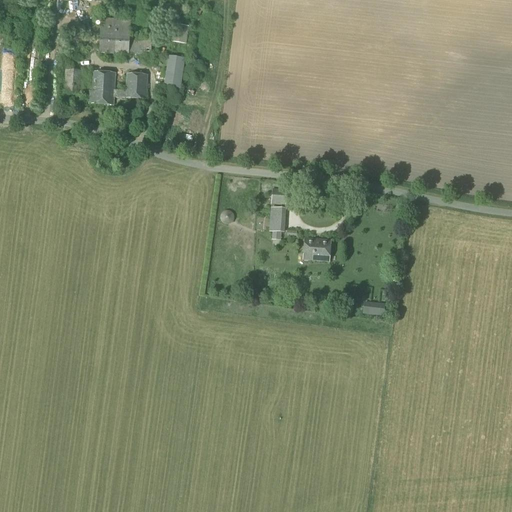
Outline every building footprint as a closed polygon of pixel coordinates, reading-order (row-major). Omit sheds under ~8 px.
[(0,22),(20,23),(20,11),(20,3),(0,3),(0,11),(0,22)] [(129,38),(130,21),(100,20),(98,55),(128,56),(151,56),(151,38),(129,38)] [(186,45),(189,28),(174,26),(171,43),(186,45)] [(180,90),(185,59),(168,57),(163,88),(180,90)] [(80,92),(81,73),(66,72),(65,91),(80,92)] [(112,99),(113,92),(114,75),(91,74),(90,94),(88,93),(87,105),(112,106),(112,99)] [(113,92),(112,99),(145,100),(146,77),(126,76),(125,92),(113,92)] [(285,206),(286,192),(272,191),(271,205),(285,206)] [(283,233),(284,210),(272,209),(271,232),(272,232),(271,242),(280,242),(280,233),(283,233)] [(328,264),(329,242),(303,240),(301,262),(328,264)] [(384,306),(370,304),(369,316),(383,317),(384,306)]
